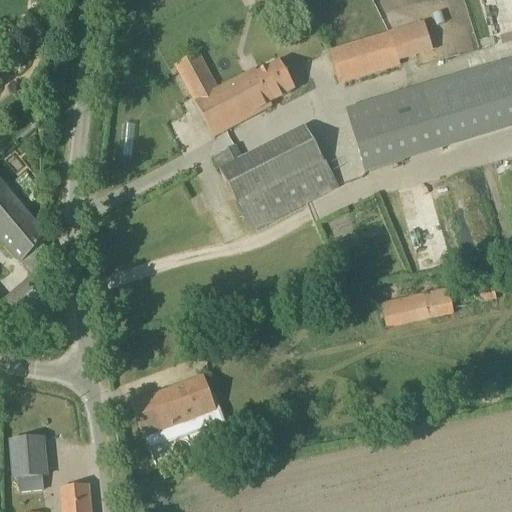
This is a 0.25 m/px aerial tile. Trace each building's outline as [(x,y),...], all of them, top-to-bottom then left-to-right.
[(423,23),(328,52),(338,86),(401,67),(400,63),(433,53),(423,23)] [(225,40),(203,50),(211,67),(233,57),(225,40)] [(214,140),(231,130),(272,109),(270,105),(295,91),(280,64),(258,75),(256,72),(217,92),(198,55),(175,67),(214,140)] [(440,140),(511,117),(511,61),(346,112),(365,174),(443,151),(440,140)] [(214,156),(238,207),(250,231),(336,189),(306,127),(241,160),(236,148),(214,156)] [(0,241),(32,278),(27,283),(32,289),(57,268),(54,259),(45,249),(51,244),(0,181),(0,241)] [(0,314),(32,289),(27,283),(1,305),(0,303),(0,314)] [(448,289),(424,294),(430,322),(454,316),(448,289)] [(35,290),(26,297),(35,308),(44,301),(35,290)] [(53,329),(27,328),(26,342),(52,342),(53,329)] [(202,380),(150,399),(131,406),(147,448),(204,426),(200,416),(214,411),(202,380)] [(43,440),(11,443),(14,481),(46,478),(43,440)] [(90,511),(88,487),(61,490),(62,511),(90,511)]
